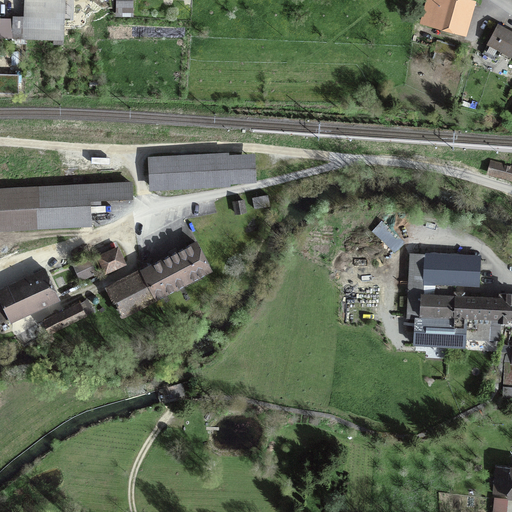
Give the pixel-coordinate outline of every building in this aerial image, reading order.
[(63,5),(63,0),(26,0),(26,17),(25,37),(54,38),(54,44),(62,44),(62,18),(70,18),(71,5),(63,5)] [(117,0),(117,14),(132,14),(132,0),(117,0)] [(461,32),(470,0),(428,0),(423,21),(461,32)] [(13,16),(13,19),(0,18),(0,36),(25,37),(26,17),(13,16)] [(487,46),(487,48),(484,54),(496,61),(502,50),(511,55),(511,33),(498,25),(487,46)] [(438,41),(435,51),(454,56),(457,47),(438,41)] [(248,153),(147,159),(149,194),(250,187),(248,153)] [(511,178),(511,164),(490,159),(487,172),(511,178)] [(132,197),(132,183),(36,187),(38,227),(90,224),(89,203),(99,203),(98,199),(132,197)] [(0,229),(38,227),(36,187),(0,188),(0,229)] [(254,209),(270,206),(268,195),(252,198),(254,209)] [(236,213),(245,212),(243,200),(234,202),(236,213)] [(404,243),(381,221),(372,231),(396,252),(404,243)] [(211,272),(196,243),(140,271),(155,300),(211,272)] [(103,272),(124,263),(119,251),(112,255),(111,252),(106,254),(106,252),(98,255),(104,267),(101,268),(103,272)] [(409,280),(456,282),(479,284),(480,257),(410,254),(409,280)] [(74,264),(81,280),(95,273),(90,261),(84,259),(74,264)] [(49,297),(56,294),(44,269),(32,274),(34,279),(11,290),(8,284),(0,288),(0,320),(9,317),(11,322),(23,316),(20,311),(44,300),(46,304),(52,302),(49,297)] [(155,300),(140,271),(108,288),(123,317),(155,300)] [(415,318),(414,343),(465,346),(465,338),(499,340),(501,318),(511,319),(511,299),(463,297),(463,293),(456,292),(456,282),(409,280),(407,317),(415,318)] [(44,321),(49,332),(92,311),(86,300),(79,303),(44,321)] [(506,354),(503,397),(511,397),(511,352),(508,353),(506,354)] [(511,467),(497,466),(494,493),(511,495),(511,467)] [(495,498),(492,511),(505,511),(507,499),(495,498)]
